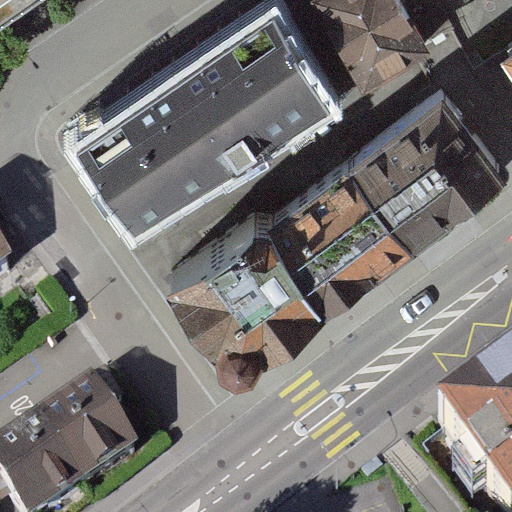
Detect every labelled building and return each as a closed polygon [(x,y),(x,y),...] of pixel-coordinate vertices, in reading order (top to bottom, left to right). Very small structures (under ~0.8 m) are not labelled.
[(0,0),(0,15),(21,0),(0,0)] [(319,0),(347,54),(420,18),(410,0),(319,0)] [(267,4),(82,131),(143,218),(328,91),(267,4)] [(164,268),(234,371),(511,181),(511,150),(456,69),(164,268)] [(0,279),(20,266),(0,236),(0,279)] [(511,511),(511,364),(435,422),(503,511),(511,511)] [(0,449),(0,475),(25,511),(51,511),(139,451),(93,385),(0,449)]
